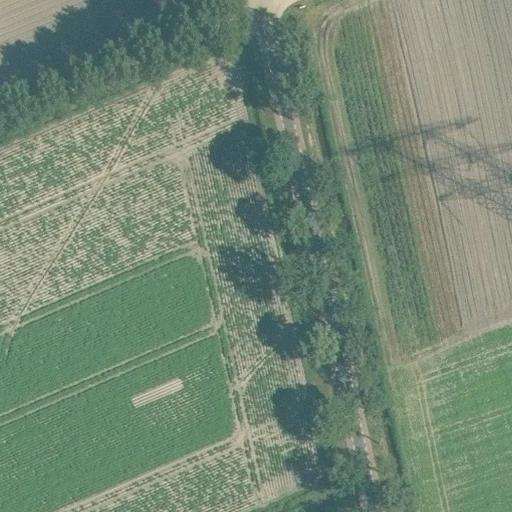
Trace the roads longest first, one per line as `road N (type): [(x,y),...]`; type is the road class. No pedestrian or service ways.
road 1 (tertiary): [(372,511),(261,9)]
road 2 (track): [(0,120),(261,9)]
